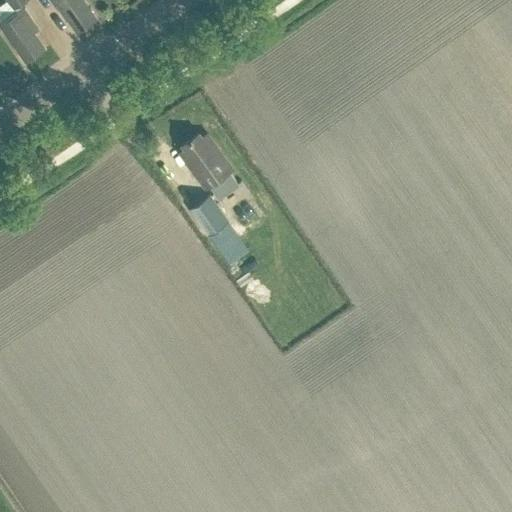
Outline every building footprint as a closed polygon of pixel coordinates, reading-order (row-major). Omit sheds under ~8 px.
[(9,0),(15,8),(27,0),(9,0)] [(57,1),(76,29),(96,16),(85,0),(52,0),(55,3),(57,1)] [(34,30),(39,28),(25,7),(0,23),(25,60),(44,45),(34,30)] [(185,148),(180,151),(205,186),(232,167),(207,132),(202,136),(199,131),(181,143),(185,148)] [(208,233),(228,219),(209,193),(190,207),(208,233)]
